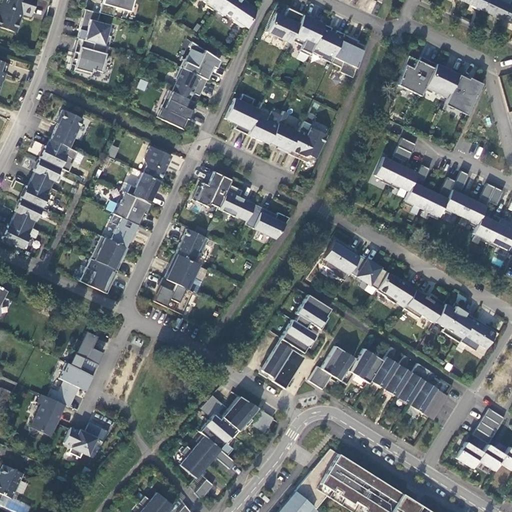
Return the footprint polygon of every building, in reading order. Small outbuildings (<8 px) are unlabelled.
[(37,1),(33,0),(11,0),(10,0),(0,0),(0,28),(16,34),(20,21),(18,21),(21,14),(31,18),(37,1)] [(197,0),(207,6),(206,8),(213,13),(214,11),(221,0),(197,0)] [(238,0),(221,0),(214,11),(224,18),(226,16),(234,22),(234,25),(242,30),(245,29),(248,31),(257,12),(238,0)] [(464,0),(463,3),(483,13),(488,0),(464,0)] [(488,0),(483,13),(503,22),(510,8),(499,3),(500,0),(488,0)] [(511,3),(510,8),(503,22),(511,26),(511,3)] [(276,16),(267,34),(291,46),(304,18),(289,11),(284,20),(276,16)] [(99,19),(87,16),(86,20),(83,20),(78,41),(108,49),(109,49),(112,39),(108,38),(110,28),(98,24),(99,19)] [(304,18),(291,46),(300,48),(301,57),(309,60),(311,55),(325,27),(304,18)] [(345,39),(325,27),(311,55),(331,67),(345,39)] [(367,51),(345,39),(331,67),(354,81),(367,51)] [(108,49),(78,41),(70,67),(75,68),(73,74),(91,78),(92,74),(95,74),(95,73),(104,75),(108,62),(105,62),(108,49)] [(217,61),(192,44),(190,49),(191,53),(187,61),(184,62),(180,70),(207,82),(213,69),(217,61)] [(408,58),(397,87),(417,97),(418,94),(422,96),(421,99),(425,90),(437,67),(425,61),(424,63),(420,62),(419,63),(408,58)] [(9,64),(0,61),(0,81),(3,74),(5,75),(9,64)] [(425,90),(437,95),(438,93),(449,98),(459,78),(437,67),(425,90)] [(207,82),(180,70),(172,92),(197,104),(207,82)] [(449,106),(469,115),(482,88),(459,78),(449,98),(446,104),(449,106)] [(140,79),(136,88),(144,91),(148,82),(140,79)] [(172,92),(158,122),(183,132),(197,104),(172,92)] [(255,102),(243,96),(240,103),(234,101),(225,121),(237,127),(235,131),(248,137),(256,119),(259,112),(251,109),(255,102)] [(449,106),(448,109),(467,118),(469,115),(449,106)] [(83,121),(63,113),(51,142),(70,150),(83,121)] [(256,119),(248,137),(270,147),(280,125),(285,116),(271,116),(267,122),(256,119)] [(316,161),(327,138),(311,130),(312,128),(304,124),(299,135),(288,156),(306,165),(316,161)] [(280,125),(270,147),(288,156),(299,135),(280,125)] [(34,140),(29,151),(38,155),(43,144),(34,140)] [(416,147),(402,140),(398,148),(412,155),(416,147)] [(70,150),(51,142),(40,161),(61,170),(70,150)] [(115,158),(119,148),(111,145),(107,155),(115,158)] [(150,148),(144,161),(147,169),(144,176),(160,183),(172,158),(150,148)] [(412,155),(398,148),(393,158),(398,160),(403,163),(400,168),(405,170),(412,155)] [(23,166),(32,168),(34,160),(26,157),(23,166)] [(391,163),(383,160),(374,178),(383,182),(382,184),(390,188),(400,168),(395,165),(391,163)] [(61,170),(40,161),(31,181),(52,190),(61,170)] [(430,171),(421,167),(417,176),(413,185),(418,187),(420,182),(424,184),(430,171)] [(390,188),(399,192),(400,190),(409,194),(413,185),(417,176),(405,170),(400,168),(390,188)] [(469,177),(461,173),(456,184),(452,192),(457,195),(459,190),(462,191),(469,177)] [(199,188),(192,202),(208,210),(210,206),(219,210),(230,187),(232,182),(214,174),(208,188),(203,185),(201,190),(199,188)] [(131,188),(127,195),(149,206),(160,183),(144,176),(143,175),(136,190),(131,188)] [(456,184),(447,180),(441,192),(445,194),(443,199),(447,202),(452,192),(456,184)] [(52,190),(31,181),(22,201),(42,210),(52,190)] [(409,194),(403,206),(412,210),(413,207),(421,211),(430,193),(421,189),(418,187),(413,185),(409,194)] [(495,190),(487,186),(480,200),(483,201),(481,206),(486,209),(488,204),(495,190)] [(219,210),(218,212),(237,221),(238,219),(247,224),(255,207),(239,200),(235,198),(238,191),(230,187),(219,210)] [(297,188),(295,193),(303,197),(305,192),(297,188)] [(503,194),(495,190),(488,204),(497,208),(503,194)] [(447,202),(442,213),(451,217),(452,215),(460,219),(469,201),(460,196),(457,195),(452,192),(447,202)] [(137,228),(149,206),(127,195),(123,193),(113,217),(137,228)] [(430,215),(429,218),(438,222),(442,213),(447,202),(443,199),(439,197),(430,193),(421,211),(430,215)] [(105,210),(113,213),(117,203),(109,200),(105,210)] [(42,210),(22,201),(13,221),(33,230),(42,210)] [(469,201),(460,219),(468,223),(467,225),(476,229),(482,218),(486,209),(481,206),(478,205),(469,201)] [(266,218),(268,213),(255,207),(247,224),(255,227),(253,231),(275,241),(290,220),(278,215),(277,217),(275,222),(266,218)] [(277,217),(268,213),(266,218),(275,222),(277,217)] [(137,228),(113,217),(110,225),(117,229),(111,242),(128,249),(137,228)] [(476,229),(473,236),(482,240),(480,242),(489,247),(501,221),(497,218),(494,224),(491,222),(482,218),(476,229)] [(13,221),(3,242),(23,252),(33,230),(13,221)] [(499,249),(507,252),(511,243),(511,232),(507,230),(504,228),(506,223),(501,221),(489,247),(498,251),(499,249)] [(194,265),(198,255),(202,256),(209,241),(187,231),(175,256),(194,265)] [(102,237),(90,261),(118,274),(128,249),(111,242),(102,237)] [(335,242),(323,261),(328,264),(325,269),(333,274),(334,277),(344,283),(350,275),(360,258),(352,253),(351,255),(342,249),(343,247),(335,242)] [(175,256),(166,280),(188,291),(199,267),(175,256)] [(388,275),(360,258),(350,275),(377,293),(388,275)] [(118,274),(90,261),(80,284),(107,296),(118,274)] [(415,292),(388,275),(377,293),(385,299),(387,301),(395,306),(396,305),(404,311),(415,292)] [(166,280),(153,304),(164,311),(169,302),(178,306),(175,314),(183,318),(194,297),(188,291),(166,280)] [(445,307),(415,292),(404,311),(434,324),(445,307)] [(308,297),(296,317),(298,318),(294,323),(292,322),(280,342),(281,342),(290,347),(301,354),(303,356),(307,349),(315,337),(306,331),(303,329),(306,323),(319,331),(326,318),(331,312),(308,297)] [(453,312),(445,307),(434,324),(444,330),(442,334),(459,345),(460,344),(463,338),(474,321),(459,311),(457,314),(453,312)] [(322,333),(329,321),(326,318),(319,331),(322,333)] [(463,338),(470,342),(466,348),(475,354),(479,347),(486,352),(497,335),(484,327),(483,329),(481,327),(482,325),(474,321),(463,338)] [(85,335),(79,347),(75,357),(84,362),(98,368),(103,356),(91,351),(96,340),(85,335)] [(318,338),(315,337),(307,349),(310,351),(318,338)] [(463,338),(460,344),(466,348),(470,342),(463,338)] [(299,357),(288,350),(290,347),(281,342),(262,373),(284,388),(302,359),(301,358),(299,357)] [(288,350),(299,357),(301,354),(290,347),(288,350)] [(335,349),(321,371),(318,369),(309,383),(323,392),(328,384),(325,383),(329,376),(331,378),(346,388),(353,377),(349,374),(350,374),(347,372),(354,361),(335,349)] [(396,352),(391,350),(385,360),(389,362),(396,352)] [(370,383),(383,363),(364,351),(357,362),(349,374),(353,377),(369,386),(370,383)] [(408,360),(404,358),(398,368),(402,371),(408,360)] [(383,363),(370,383),(384,391),(398,368),(389,362),(385,360),(383,363)] [(98,368),(84,362),(80,371),(93,378),(98,368)] [(422,369),(417,366),(411,376),(415,379),(422,369)] [(398,368),(384,391),(396,399),(411,376),(402,371),(398,368)] [(434,377),(430,374),(424,384),(428,387),(434,377)] [(415,379),(411,376),(396,399),(410,407),(424,384),(415,379)] [(424,384),(410,407),(423,415),(426,410),(430,404),(433,398),(437,392),(428,387),(424,384)] [(0,397),(8,401),(12,393),(0,387),(0,397)] [(433,398),(444,405),(448,399),(446,398),(437,392),(433,398)] [(64,408),(45,398),(31,429),(50,438),(64,408)] [(222,406),(212,398),(200,411),(211,420),(214,417),(222,406)] [(430,404),(440,411),(444,405),(433,398),(430,404)] [(220,451),(236,432),(239,434),(258,411),(239,399),(220,422),(214,417),(211,420),(199,434),(202,436),(220,451)] [(426,410),(437,416),(440,411),(430,404),(426,410)] [(432,421),(433,422),(437,416),(426,410),(423,415),(432,421)] [(505,421),(489,411),(484,417),(501,428),(505,421)] [(261,413),(252,428),(265,435),(274,420),(261,413)] [(501,428),(484,417),(480,424),(497,434),(501,428)] [(73,429),(63,444),(80,461),(97,441),(104,444),(109,434),(91,424),(84,436),(82,442),(73,429)] [(497,434),(480,424),(476,430),(492,441),(497,434)] [(476,430),(472,437),(488,447),(492,441),(476,430)] [(196,444),(198,446),(192,453),(207,466),(214,458),(216,456),(220,459),(218,462),(230,472),(236,465),(220,451),(202,436),(196,444)] [(466,444),(456,461),(473,471),(478,463),(483,455),(466,444)] [(478,463),(494,473),(499,465),(504,457),(488,447),(483,455),(478,463)] [(181,456),(186,460),(180,467),(195,480),(195,481),(199,476),(207,466),(192,453),(187,448),(181,456)] [(511,450),(510,449),(504,457),(499,465),(511,473),(511,450)] [(338,456),(331,452),(295,494),(316,511),(327,498),(316,491),(338,456)] [(414,511),(349,471),(352,465),(338,456),(316,491),(327,498),(349,511),(414,511)] [(0,493),(10,498),(21,474),(3,465),(0,470),(0,493)] [(414,511),(418,511),(421,508),(352,465),(349,471),(414,511)] [(206,482),(199,476),(195,481),(195,480),(188,488),(195,496),(206,482)] [(214,488),(206,482),(195,496),(201,503),(208,495),(214,488)] [(315,511),(316,511),(295,494),(285,505),(279,511),(315,511)] [(150,503),(145,498),(139,505),(144,510),(146,511),(168,511),(172,508),(157,495),(150,503)] [(180,511),(185,507),(179,500),(172,508),(168,511),(180,511)]
